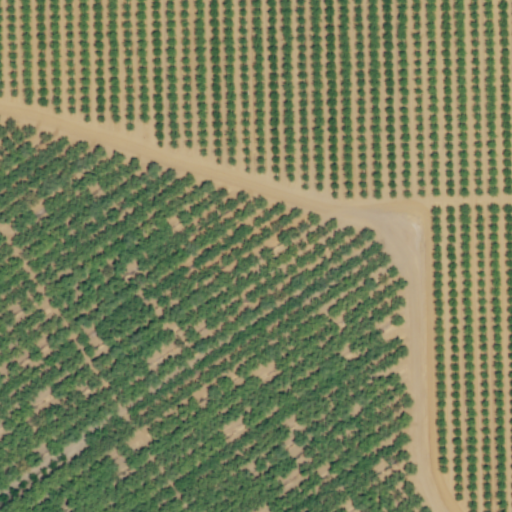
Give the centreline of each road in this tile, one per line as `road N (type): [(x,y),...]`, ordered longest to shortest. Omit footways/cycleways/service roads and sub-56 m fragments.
road 1 (track): [(438,511),(418,462),(411,261),(380,225),(0,106)]
road 2 (track): [(457,511),(434,467),(428,228),(414,203)]
road 3 (track): [(353,213),(511,199)]
